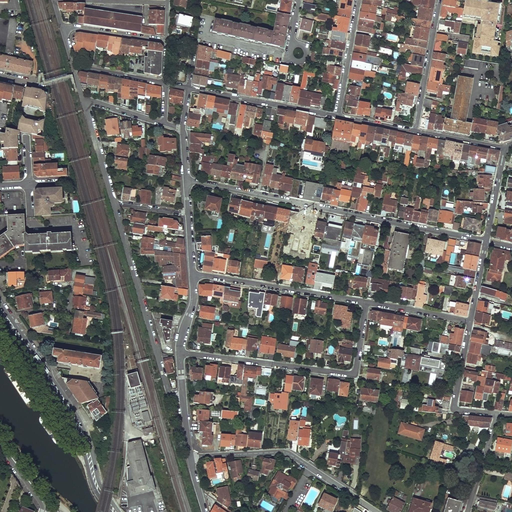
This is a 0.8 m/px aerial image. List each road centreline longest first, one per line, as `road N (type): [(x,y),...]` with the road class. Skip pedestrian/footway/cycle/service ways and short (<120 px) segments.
road 1 (residential): [(186,179),(486,241)]
road 2 (residential): [(180,352),(352,373),(366,302)]
road 3 (primary): [(118,511),(79,415),(0,303)]
road 4 (primary): [(0,313),(72,417),(110,511)]
road 5 (residential): [(114,203),(168,390),(182,397)]
road 6 (residential): [(190,457),(286,452),(376,511)]
road 7 (residential): [(193,273),(366,302)]
road 8 (residential): [(298,0),(291,35),(297,53),(214,39),(206,24)]
road 9 (residential): [(188,88),(337,116)]
road 10 (residential): [(414,131),(439,0)]
road 11 (residential): [(497,414),(454,408),(469,320)]
